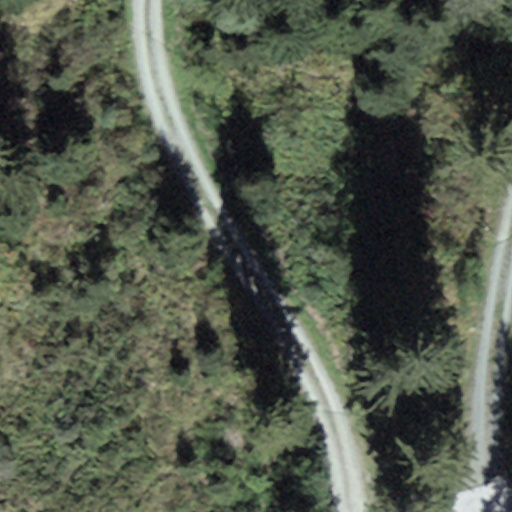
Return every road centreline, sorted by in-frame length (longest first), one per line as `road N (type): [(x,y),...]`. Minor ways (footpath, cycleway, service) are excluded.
road 1 (track): [(149,0),(163,81),(199,189),(295,330),(343,457),(354,511)]
road 2 (track): [(483,511),(511,250)]
